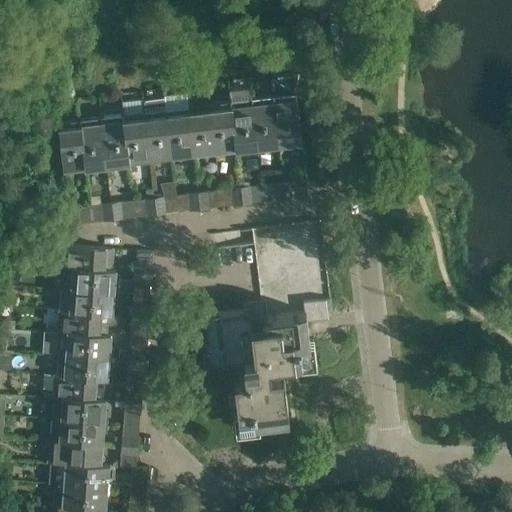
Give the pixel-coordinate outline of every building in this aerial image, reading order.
[(273,95),(279,143),(301,140),(295,93),(273,95)] [(258,146),(279,143),(273,95),(252,98),(258,146)] [(230,101),(236,148),(258,146),(252,98),(230,101)] [(236,148),(230,101),(209,103),(215,151),(236,148)] [(209,103),(187,106),(193,153),(215,151),(209,103)] [(193,153),(187,106),(166,108),(171,156),(193,153)] [(166,108),(144,111),(150,159),(171,156),(166,108)] [(128,161),(150,159),(144,111),(123,114),(128,161)] [(107,164),(107,168),(117,167),(117,163),(128,161),(123,114),(101,116),(107,164)] [(107,164),(101,116),(80,119),(85,166),(107,164)] [(85,166),(80,119),(57,122),(63,169),(85,166)] [(292,180),(284,181),(286,197),(294,196),(292,180)] [(286,197),(284,181),(274,183),(276,198),(286,197)] [(249,186),(241,187),(243,203),(251,202),(249,186)] [(233,204),(243,203),(241,187),(231,188),(233,204)] [(206,191),(198,192),(200,208),(208,207),(206,191)] [(191,209),(200,208),(198,192),(189,193),(191,209)] [(163,196),(154,197),(156,213),(165,212),(163,196)] [(147,214),(156,213),(154,197),(145,198),(147,214)] [(112,202),(113,218),(122,217),(120,201),(112,202)] [(104,219),(113,218),(112,202),(102,204),(104,219)] [(79,223),(77,207),(68,208),(70,224),(79,223)] [(304,302),(330,298),(321,219),(252,228),(262,316),(250,317),(249,308),(205,313),(209,347),(219,346),(219,347),(220,347),(222,361),(243,358),(244,366),(239,366),(241,378),(234,379),(238,412),(251,411),(252,412),(253,412),(254,421),(288,417),(283,373),(271,375),(269,365),(312,360),(307,319),(306,311),(305,311),(304,302)] [(73,267),(115,270),(115,269),(105,268),(106,249),(112,249),(112,248),(64,244),(63,267),(73,268),(73,267)] [(135,262),(135,271),(151,273),(151,264),(135,262)] [(63,288),(113,292),(115,270),(73,267),(73,268),(71,282),(63,282),(63,288)] [(151,273),(135,271),(134,280),(150,282),(151,273)] [(111,313),(113,292),(63,288),(62,295),(70,295),(69,309),(59,308),(59,309),(111,313)] [(306,311),(307,319),(332,316),(330,298),(304,302),(305,311),(306,311)] [(132,306),(131,315),(147,316),(148,307),(132,306)] [(111,313),(59,309),(58,331),(110,335),(110,334),(100,333),(101,313),(111,314),(111,313)] [(147,325),(147,316),(131,315),(131,324),(147,325)] [(58,353),(108,357),(110,335),(58,331),(58,332),(68,333),(67,347),(59,346),(58,353)] [(129,349),(128,358),(144,359),(145,350),(129,349)] [(106,378),(108,357),(58,353),(58,359),(66,360),(65,374),(55,373),(54,374),(106,378)] [(144,359),(128,358),(127,367),(143,368),(144,359)] [(103,379),(106,379),(106,378),(54,374),(53,396),(105,400),(105,399),(102,398),(103,379)] [(125,392),(125,401),(141,402),(141,393),(125,392)] [(53,417),(103,422),(105,400),(53,396),(53,397),(63,397),(62,411),(54,411),(53,417)] [(140,411),(141,402),(125,401),(124,410),(140,411)] [(103,422),(53,417),(52,424),(61,425),(59,439),(50,438),(49,439),(50,439),(101,443),(102,432),(106,432),(107,422),(103,422)] [(122,436),(121,445),(137,446),(138,437),(122,436)] [(50,439),(49,439),(48,461),(108,465),(108,464),(90,463),(92,444),(101,444),(101,443),(50,439)] [(137,455),(137,446),(121,445),(121,454),(137,455)] [(56,483),(106,487),(108,465),(48,461),(48,462),(66,463),(65,477),(57,476),(56,483)] [(132,466),(132,467),(131,475),(147,476),(148,467),(132,466)] [(105,508),(106,487),(56,483),(56,489),(64,490),(63,504),(53,503),(53,504),(105,508)] [(129,501),(128,510),(144,511),(145,503),(129,501)]
